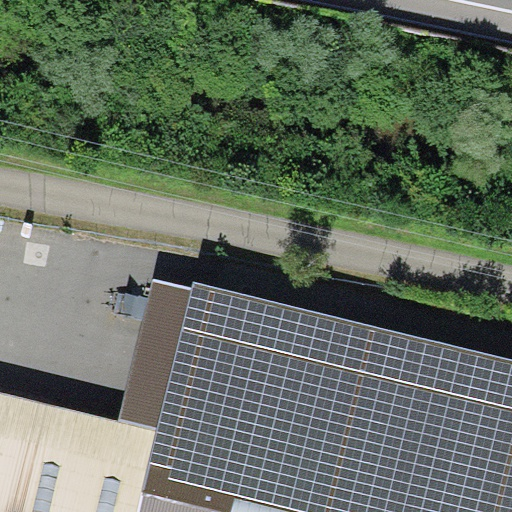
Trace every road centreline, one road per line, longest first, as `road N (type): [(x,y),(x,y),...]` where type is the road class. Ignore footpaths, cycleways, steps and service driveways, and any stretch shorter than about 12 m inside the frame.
road 1 (track): [(0,189),(511,288)]
road 2 (unknown): [(232,511),(267,350)]
